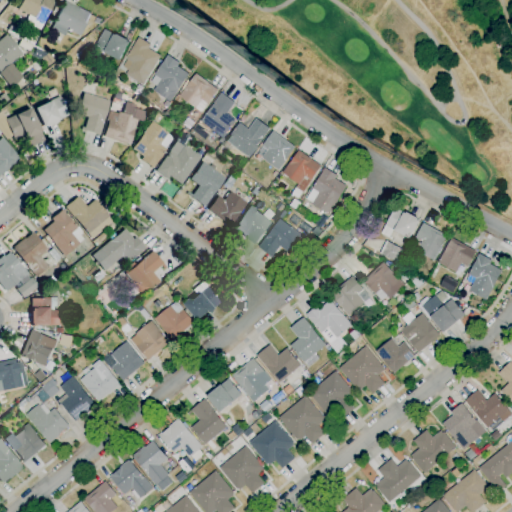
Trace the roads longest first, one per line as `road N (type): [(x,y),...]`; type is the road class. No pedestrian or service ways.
road 1 (residential): [(16,511),(350,231),(388,173)]
road 2 (residential): [(127,0),(181,28),(388,173),(511,242)]
road 3 (residential): [(0,216),(50,175),(79,165),(105,173),(273,298)]
road 4 (residential): [(279,511),(497,331),(511,305)]
